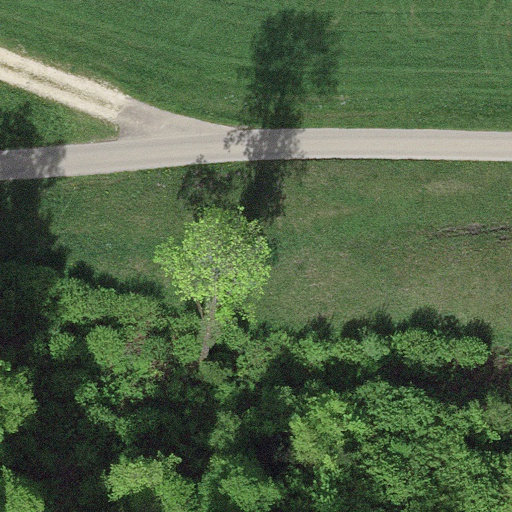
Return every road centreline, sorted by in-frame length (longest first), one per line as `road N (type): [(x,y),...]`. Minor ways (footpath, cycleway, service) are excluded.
road 1 (unclassified): [(209,145),(511,145)]
road 2 (track): [(0,58),(209,145)]
road 3 (residential): [(0,160),(209,145)]
